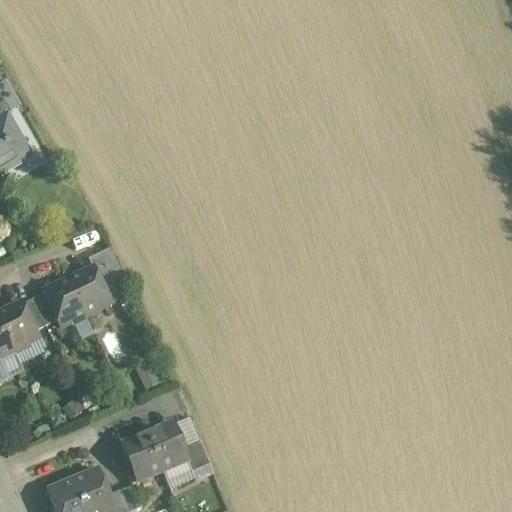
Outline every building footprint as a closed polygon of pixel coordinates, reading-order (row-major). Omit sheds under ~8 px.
[(21,108),(6,83),(0,86),(0,96),(10,114),(21,108)] [(0,96),(0,120),(6,116),(10,114),(0,96)] [(0,120),(0,176),(31,158),(6,116),(0,120)] [(110,251),(87,262),(92,271),(93,271),(102,289),(123,279),(110,251)] [(92,271),(67,283),(86,323),(98,317),(100,312),(110,307),(102,289),(93,271),(92,271)] [(67,283),(42,295),(43,297),(56,324),(59,331),(69,326),(74,328),(86,323),(67,283)] [(56,324),(43,297),(32,302),(45,329),(56,324)] [(45,329),(32,302),(21,307),(34,334),(45,329)] [(21,307),(21,306),(0,315),(0,327),(14,357),(26,352),(28,347),(38,342),(34,334),(21,307)] [(0,327),(0,362),(2,363),(14,357),(0,327)] [(172,426),(146,437),(161,474),(186,464),(187,463),(182,450),(172,426)] [(146,437),(120,448),(136,485),(161,474),(146,437)] [(199,443),(182,450),(187,463),(186,464),(191,475),(209,467),(199,443)] [(97,472),(71,483),(83,511),(113,511),(108,498),(97,472)] [(83,511),(71,483),(46,494),(52,511),(83,511)] [(132,489),(119,494),(126,511),(137,511),(141,511),(132,489)] [(126,511),(119,494),(108,498),(113,511),(126,511)]
